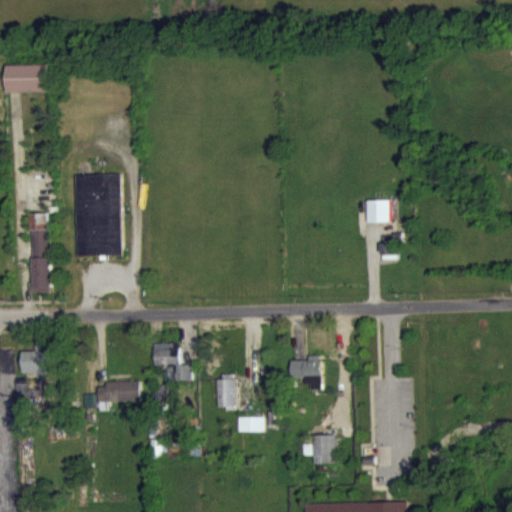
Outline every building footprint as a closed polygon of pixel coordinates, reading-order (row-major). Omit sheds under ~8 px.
[(11,76),(11,103),(53,102),(52,75),(11,76)] [(122,184),(77,185),(79,267),(125,266),(122,184)] [(372,233),(394,233),(394,211),(372,211),(372,233)] [(52,224),(33,224),(34,303),(53,302),(52,224)] [(385,243),(384,266),(402,266),(403,244),(385,243)] [(194,390),(193,375),(182,375),(181,353),(156,354),(157,377),(169,377),(170,391),(194,390)] [(323,398),(323,366),(310,366),(309,371),(292,370),(292,388),(306,388),(306,398),(323,398)] [(218,390),(219,418),(229,417),(229,421),(239,421),(238,390),(218,390)] [(99,397),(100,412),(142,411),(141,391),(107,392),(107,397),(99,397)] [(266,442),(265,427),(240,428),(240,442),(266,442)] [(315,474),(339,474),(338,445),(314,446),(315,474)] [(168,469),(167,450),(152,450),(153,469),(168,469)]
